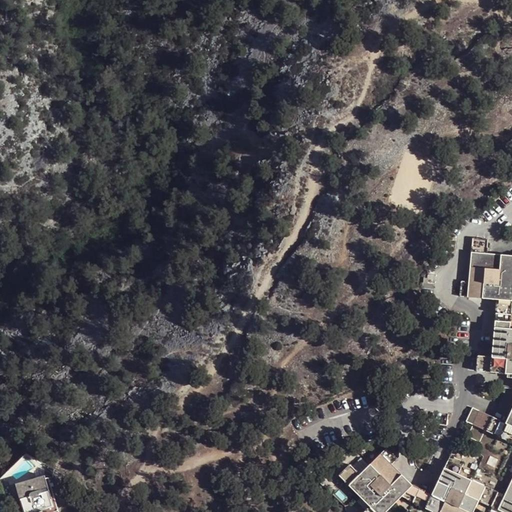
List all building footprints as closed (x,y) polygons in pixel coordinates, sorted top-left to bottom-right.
[(511,255),(486,254),(487,241),(472,239),(469,282),(461,281),(460,296),(497,299),(496,313),(511,314),(511,300),(511,299),(511,255)] [(511,374),(511,329),(509,329),(510,322),(494,321),(491,357),(477,356),(476,371),(511,374)] [(511,511),(511,408),(505,423),(472,408),(450,455),(497,477),(506,455),(474,440),(480,428),(511,442),(511,479),(505,496),(444,468),(432,495),(420,489),(414,502),(413,503),(432,511),(473,511),(478,501),(503,511),(511,511)] [(450,455),(444,468),(505,496),(511,479),(511,442),(480,428),(474,440),(506,455),(497,477),(450,455)] [(385,511),(402,496),(412,485),(391,464),(396,458),(386,447),(360,475),(349,464),(338,475),(370,506),(363,511),(385,511)] [(48,485),(46,478),(44,475),(38,476),(38,474),(31,476),(31,479),(15,484),(20,500),(17,500),(20,511),(23,510),(23,511),(34,511),(54,506),(49,491),(52,490),(51,485),(48,485)] [(416,487),(412,485),(402,496),(408,499),(414,502),(420,489),(416,487)] [(52,511),(58,510),(52,490),(49,491),(54,506),(34,511),(52,511)]
